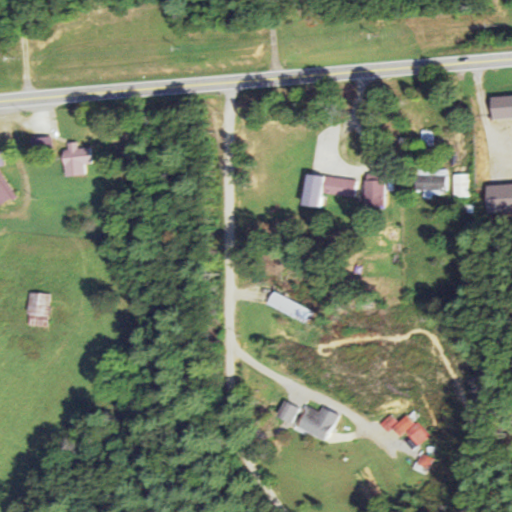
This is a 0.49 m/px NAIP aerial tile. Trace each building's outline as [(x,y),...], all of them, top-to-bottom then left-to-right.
[(52,153),(51,137),(30,138),(32,155),(52,153)] [(67,176),(85,174),(84,165),(91,164),(90,147),(78,148),(77,142),(63,143),(67,176)] [(511,170),(511,157),(501,157),(501,170),(511,170)] [(0,206),(15,198),(0,169),(0,206)] [(447,170),(416,170),(416,192),(447,192),(447,170)] [(357,180),(308,173),(304,206),(321,208),(323,193),(355,197),(357,180)] [(453,197),(468,197),(468,173),(453,173),(453,197)] [(386,208),(386,174),(365,174),(365,208),(386,208)] [(267,304),(307,325),(313,312),(274,291),(267,304)] [(49,293),(28,293),(28,326),(49,326),(49,293)] [(327,441),(340,415),(322,407),(320,412),(305,405),(302,410),(287,403),(280,417),(293,423),(293,425),(327,441)]
